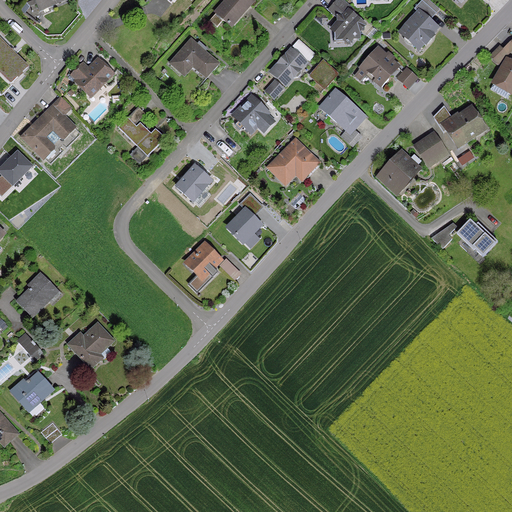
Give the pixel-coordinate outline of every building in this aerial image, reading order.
[(242,16),(250,6),(254,2),(252,0),(226,0),(214,14),(231,28),(242,16)] [(358,32),(363,26),(347,12),(342,19),(337,19),(338,23),(331,31),(336,35),(336,40),(342,40),(347,45),(351,40),(358,39),(358,32)] [(436,29),(428,22),(426,20),(418,13),(400,33),(406,39),(409,39),(412,41),(412,44),(418,50),(423,44),(423,41),(427,35),(431,35),(436,29)] [(27,68),(14,54),(10,50),(0,40),(0,73),(10,84),(16,78),(18,78),(21,75),(20,74),(21,73),(27,68)] [(205,79),(211,74),(218,65),(190,41),(169,64),(179,73),(187,63),(205,79)] [(509,53),(502,47),(493,57),(500,63),(509,53)] [(299,70),(304,64),(290,51),(271,74),(285,86),(292,78),(297,78),(299,75),(299,70)] [(366,60),(368,61),(361,68),(374,80),(374,81),(381,88),(388,80),(387,79),(397,68),(377,51),(372,56),(371,55),(366,60)] [(72,74),(71,75),(77,81),(75,83),(90,98),(112,76),(97,61),(87,71),(81,65),(72,74)] [(511,90),(511,65),(506,62),(501,71),(494,83),(510,93),(511,90)] [(324,89),(336,75),(322,63),(313,72),(320,78),(316,82),(324,89)] [(407,89),(416,79),(406,70),(397,80),(407,89)] [(285,88),(277,80),(266,92),(274,100),(285,88)] [(364,117),(335,91),(320,109),(334,122),(348,135),(364,117)] [(273,123),(266,116),(267,115),(261,109),(262,107),(255,100),(253,101),(250,98),(239,110),(233,116),(243,126),(242,127),(249,134),(257,127),(263,133),(273,123)] [(53,108),(34,126),(23,138),(49,165),(80,134),(62,117),(67,112),(58,103),(57,102),(51,107),(53,108)] [(472,110),(459,119),(456,115),(450,118),(444,109),(433,120),(443,134),(445,132),(456,148),(484,129),(472,110)] [(117,128),(146,157),(164,139),(154,130),(150,135),(139,124),(136,127),(127,119),(117,128)] [(431,138),(431,137),(415,148),(427,164),(442,154),(431,138)] [(235,153),(222,140),(217,145),(230,158),(235,153)] [(294,142),(268,169),(284,184),(301,168),(307,174),(316,165),(317,164),(294,142)] [(468,151),(454,160),(458,166),(472,158),(471,155),(468,151)] [(32,166),(18,152),(0,169),(0,171),(13,185),(32,166)] [(402,157),(400,155),(381,175),(398,191),(411,176),(416,171),(402,157)] [(212,180),(195,165),(176,185),(194,201),(212,180)] [(246,211),(228,229),(243,243),(261,225),(246,211)] [(456,235),(473,251),(474,250),(482,258),(497,242),(489,235),(477,224),(475,226),(469,221),(456,235)] [(452,224),(430,239),(442,250),(451,240),(448,236),(456,227),(452,224)] [(217,257),(205,246),(186,265),(198,278),(203,273),(206,273),(210,270),(219,260),(217,257)] [(225,262),(220,267),(234,281),(240,276),(225,262)] [(47,302),(45,300),(55,290),(40,275),(30,286),(32,288),(17,303),(23,310),(31,317),(31,318),(47,302)] [(80,341),(76,337),(67,346),(75,354),(88,368),(90,370),(102,359),(98,355),(112,342),(97,325),(80,341)] [(23,349),(29,357),(34,361),(42,354),(41,352),(26,336),(17,343),(23,349)] [(25,386),(22,382),(10,392),(25,409),(36,400),(38,402),(53,390),(50,387),(45,380),(38,373),(29,382),(28,381),(26,382),(27,384),(25,386)] [(0,442),(3,446),(7,443),(15,435),(16,435),(0,416),(0,442)] [(52,423),(40,433),(49,445),(61,435),(52,423)]
